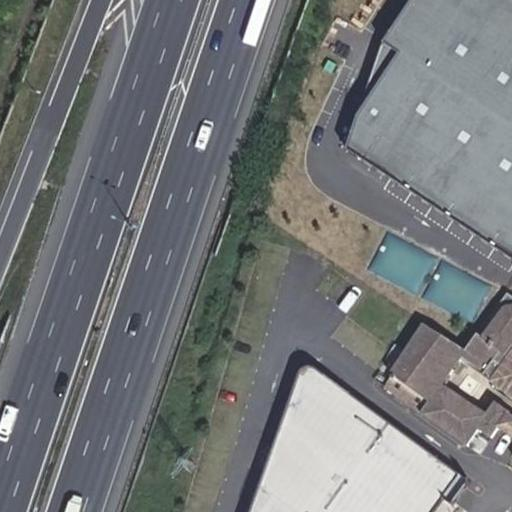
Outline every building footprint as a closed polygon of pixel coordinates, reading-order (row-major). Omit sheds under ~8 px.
[(511,0),(411,0),(379,45),(402,53),(340,150),(511,262),(511,0)] [(467,360),(484,374),(499,354),(508,363),(493,380),(511,394),(511,297),(509,295),(467,352),(442,335),(417,371),(445,390),(467,360)] [(442,335),(422,322),(389,372),(392,375),(383,389),(463,441),(472,427),(487,437),(496,425),(445,390),(417,371),(442,335)] [(432,511),(463,473),(306,353),(250,511),(432,511)] [(493,380),(508,363),(499,354),(484,374),(493,380)] [(511,417),(504,412),(496,425),(511,436),(511,417)]
